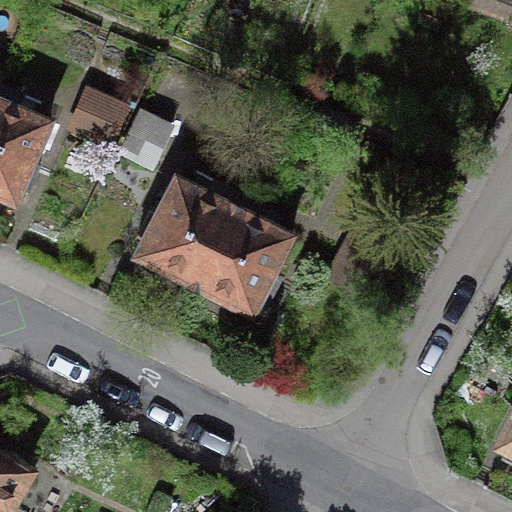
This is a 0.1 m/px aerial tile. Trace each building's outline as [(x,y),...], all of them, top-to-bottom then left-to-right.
[(24,94),(0,82),(0,194),(9,198),(15,201),(21,187),(29,190),(40,163),(32,159),(50,120),(19,106),(24,94)] [(124,108),(111,102),(97,135),(110,140),(124,108)] [(207,190),(177,175),(157,214),(150,210),(136,236),(144,240),(137,255),(142,258),(195,284),(241,192),(213,178),(207,190)] [(269,206),(241,192),(195,284),(246,310),(252,313),(259,299),(267,302),(280,276),(273,272),(292,234),(263,219),(269,206)] [(397,262),(376,250),(365,270),(386,282),(397,262)] [(0,511),(4,511),(29,471),(0,452),(0,511)]
